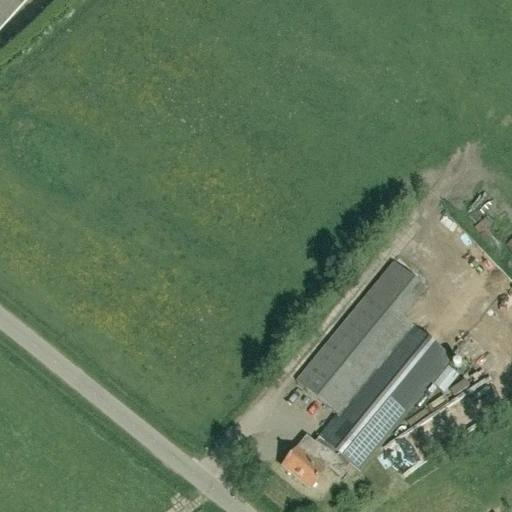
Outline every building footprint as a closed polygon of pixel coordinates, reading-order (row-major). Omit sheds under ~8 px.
[(0,0),(0,31),(22,7),(27,0),(0,0)] [(294,450),(282,466),(311,490),(324,474),(327,469),(338,478),(350,465),(360,474),(452,359),(412,328),(413,326),(404,319),(372,291),(297,383),(336,416),(317,437),(319,439),(315,444),(306,437),(295,451),(294,450)] [(468,388),(480,369),(466,360),(454,380),(468,388)] [(288,408),(296,416),(310,401),(301,394),(288,408)] [(465,399),(454,404),(468,430),(479,424),(465,399)] [(425,452),(444,446),(438,428),(419,434),(425,452)]
